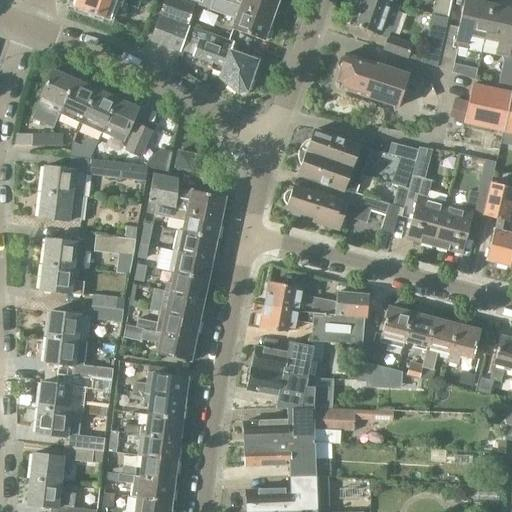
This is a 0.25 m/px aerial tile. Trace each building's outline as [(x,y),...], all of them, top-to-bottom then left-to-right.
[(108,20),(115,0),(75,0),(73,7),(108,20)] [(164,0),(159,15),(187,26),(195,5),(198,6),(200,0),(164,0)] [(264,41),(272,18),(220,0),(212,0),(209,9),(236,18),(232,29),(264,41)] [(220,0),(272,18),(278,0),(220,0)] [(360,0),(352,25),(388,38),(384,49),(408,58),(413,45),(389,36),(400,7),(391,3),(392,0),(360,0)] [(470,37),(482,39),(490,4),(471,0),(463,0),(457,34),(445,32),(437,67),(452,72),(457,47),(467,49),(470,37)] [(511,92),(511,88),(511,45),(511,41),(511,8),(490,4),(482,39),(497,42),(495,55),(504,57),(497,86),(511,92)] [(180,53),(184,39),(189,26),(187,26),(159,16),(150,42),(180,53)] [(447,20),(431,16),(422,62),(437,67),(445,32),(447,20)] [(232,42),(189,26),(184,39),(197,44),(192,57),(211,63),(209,69),(222,74),(221,78),(238,93),(246,91),(257,61),(229,51),(232,42)] [(338,87),(397,106),(408,74),(346,54),(345,54),(339,57),(337,64),(340,71),(336,83),(338,87)] [(53,70),(34,112),(30,120),(51,129),(58,113),(59,114),(75,80),(53,70)] [(75,80),(59,114),(80,124),(84,116),(96,90),(75,80)] [(472,85),(469,101),(464,124),(501,132),(510,93),(472,85)] [(84,116),(105,126),(117,100),(96,90),(84,116)] [(511,134),(511,93),(503,132),(511,134)] [(452,121),(464,124),(469,101),(453,97),(448,118),(452,119),(452,121)] [(117,100),(105,126),(101,134),(123,144),(127,136),(139,110),(117,100)] [(140,157),(151,132),(137,125),(126,150),(140,157)] [(299,148),(299,149),(351,168),(355,157),(367,161),(371,150),(314,129),(311,138),(306,140),(302,144),(299,148)] [(32,145),(49,146),(49,135),(33,134),(32,145)] [(61,135),(49,135),(49,146),(61,146),(61,135)] [(391,142),(388,154),(415,161),(418,149),(391,142)] [(93,150),(83,146),(79,155),(89,159),(93,150)] [(168,172),(172,153),(162,149),(150,158),(146,167),(168,172)] [(347,180),(351,168),(299,149),(298,150),(297,156),(299,161),(301,166),(298,175),(344,191),(355,193),(358,184),(347,180)] [(175,168),(191,171),(195,155),(179,151),(175,168)] [(146,167),(88,161),(86,175),(145,181),(146,167)] [(45,166),(42,193),(83,197),(86,171),(45,166)] [(148,203),(156,204),(221,218),(225,198),(191,191),(178,193),(181,180),(154,174),(148,203)] [(435,246),(438,233),(445,203),(426,199),(431,181),(411,176),(407,189),(403,207),(414,210),(406,239),(435,246)] [(511,187),(490,182),(489,188),(482,215),(497,219),(494,230),(494,229),(486,260),(510,266),(511,256),(511,234),(504,232),(507,221),(508,221),(511,205),(511,187)] [(445,203),(438,233),(435,246),(461,253),(468,223),(480,226),(482,215),(489,188),(478,185),(476,192),(469,190),(464,208),(445,203)] [(320,224),(339,230),(347,203),(294,186),(293,189),(288,190),(284,193),(283,198),(284,202),(287,206),(286,209),(322,220),(320,224)] [(397,186),(392,204),(399,207),(403,208),(403,207),(407,189),(397,186)] [(80,223),(83,197),(42,193),(39,218),(80,223)] [(359,206),(385,215),(389,203),(362,195),(359,206)] [(392,235),(397,216),(399,207),(392,204),(389,203),(385,215),(380,231),(392,235)] [(217,239),(221,218),(156,204),(155,215),(184,221),(182,232),(217,239)] [(161,241),(159,248),(212,259),(217,239),(182,232),(179,245),(161,241)] [(93,252),(117,255),(115,273),(128,275),(132,254),(134,240),(94,235),(93,252)] [(43,265),(73,268),(82,269),(85,247),(76,246),(77,242),(46,239),(43,265)] [(208,280),(212,259),(159,248),(158,256),(176,260),(174,273),(208,280)] [(72,280),(73,268),(43,265),(40,290),(82,295),(83,282),(72,280)] [(152,282),(150,289),(204,300),(208,280),(174,273),(171,284),(164,282),(164,285),(152,282)] [(268,282),(264,304),(295,310),(364,317),(366,317),(368,295),(336,292),(336,303),(308,297),(307,303),(299,301),(301,288),(268,282)] [(199,320),(204,300),(150,289),(149,296),(161,299),(160,302),(167,303),(165,313),(199,320)] [(92,295),(90,306),(118,310),(120,299),(92,295)] [(361,345),(364,317),(295,310),(264,304),(259,329),(278,332),(293,329),(295,320),(312,323),(311,341),(361,345)] [(122,310),(118,310),(90,306),(89,319),(110,322),(109,328),(113,332),(119,334),(122,310)] [(380,335),(404,341),(411,313),(388,307),(380,335)] [(50,312),(47,338),(86,342),(86,341),(77,340),(80,315),(50,312)] [(142,329),(195,341),(199,320),(165,313),(160,312),(157,323),(138,319),(136,328),(142,329)] [(427,346),(434,319),(411,313),(404,341),(427,346)] [(437,349),(450,352),(456,324),(434,319),(427,346),(422,367),(432,369),(437,349)] [(479,330),(456,324),(450,352),(447,363),(457,366),(460,355),(472,358),(479,330)] [(191,362),(195,341),(142,329),(140,340),(159,344),(156,354),(191,362)] [(511,368),(511,338),(500,336),(492,364),(489,379),(502,382),(506,367),(511,368)] [(109,393),(112,369),(83,366),(86,342),(47,338),(44,363),(73,367),(72,377),(101,380),(100,392),(109,393)] [(256,346),(252,366),(307,377),(313,347),(288,342),(286,352),(256,346)] [(358,362),(356,382),(373,382),(374,366),(358,362)] [(304,393),(307,377),(252,366),(247,390),(278,396),(276,409),(287,408),(313,406),(314,394),(304,393)] [(154,373),(152,385),(147,384),(147,387),(134,385),(133,392),(185,399),(188,377),(154,373)] [(42,382),(38,408),(68,412),(71,386),(42,382)] [(150,404),(148,415),(182,420),(185,399),(133,392),(132,399),(145,401),(145,403),(150,404)] [(244,422),(245,444),(314,442),(314,431),(352,432),(352,421),(373,421),(373,411),(313,409),(313,406),(287,408),(287,420),(244,422)] [(67,421),(68,412),(38,408),(35,434),(65,437),(64,448),(107,453),(108,444),(103,443),(103,439),(77,436),(78,422),(67,421)] [(182,420),(148,415),(147,426),(139,425),(139,427),(124,425),(123,433),(146,436),(179,441),(182,420)] [(111,432),(109,447),(116,448),(118,433),(111,432)] [(146,436),(143,457),(177,461),(179,441),(146,436)] [(316,474),(314,442),(245,444),(246,466),(289,464),(289,475),(316,474)] [(33,453),(30,479),(60,483),(61,471),(71,472),(72,461),(91,463),(92,457),(106,459),(107,453),(64,448),(63,457),(33,453)] [(177,461),(143,457),(140,477),(174,482),(177,461)] [(122,468),(121,475),(134,477),(135,469),(122,468)] [(246,491),(247,511),(317,508),(317,506),(328,507),(327,477),(316,478),(316,474),(289,475),(290,489),(246,491)] [(133,484),(134,477),(121,475),(120,482),(133,484)] [(140,477),(137,498),(171,502),(174,482),(140,477)] [(58,495),(60,483),(30,479),(27,506),(65,510),(64,511),(94,511),(95,511),(73,511),(74,497),(58,495)] [(365,480),(345,479),(344,495),(364,496),(365,480)] [(131,497),(103,493),(102,505),(117,506),(117,503),(130,504),(131,497)] [(170,511),(171,502),(137,498),(135,511),(170,511)]
